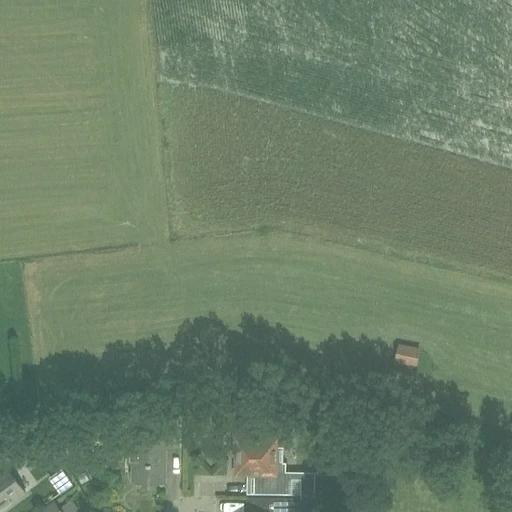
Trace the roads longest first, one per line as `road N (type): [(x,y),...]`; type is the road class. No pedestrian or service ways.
road 1 (unknown): [(511,159),(224,133),(246,307),(260,335),(301,356)]
road 2 (unknown): [(511,69),(221,106),(206,0)]
road 3 (unknown): [(301,356),(511,412)]
